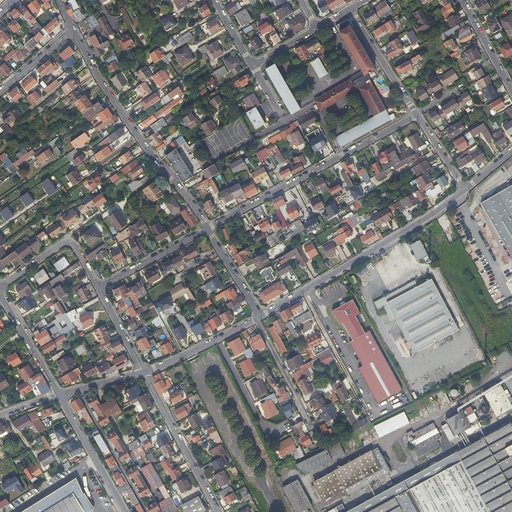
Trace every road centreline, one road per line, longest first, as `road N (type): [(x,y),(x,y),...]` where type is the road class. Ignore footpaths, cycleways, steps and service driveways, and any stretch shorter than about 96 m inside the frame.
road 1 (residential): [(260,316),(465,188)]
road 2 (residential): [(206,229),(72,30)]
road 3 (residential): [(206,229),(416,115)]
road 4 (residential): [(143,373),(217,511)]
road 5 (residential): [(0,288),(63,243),(71,243),(97,287)]
road 6 (residential): [(125,511),(58,394)]
road 7 (residential): [(347,10),(416,115)]
road 8 (residential): [(143,373),(255,319)]
road 9 (residential): [(97,287),(206,229)]
road 10 (residential): [(255,319),(312,426)]
